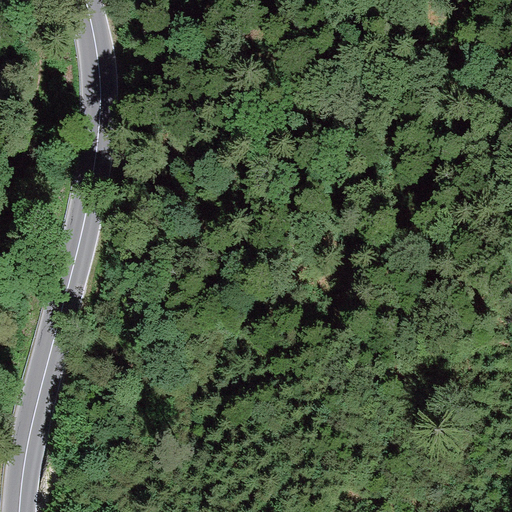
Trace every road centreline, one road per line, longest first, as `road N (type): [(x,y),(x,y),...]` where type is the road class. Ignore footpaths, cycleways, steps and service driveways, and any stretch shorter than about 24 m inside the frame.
road 1 (secondary): [(19,511),(95,162),(99,62),(86,0)]
road 2 (track): [(265,0),(316,61),(364,90),(386,93),(426,77),(470,0)]
